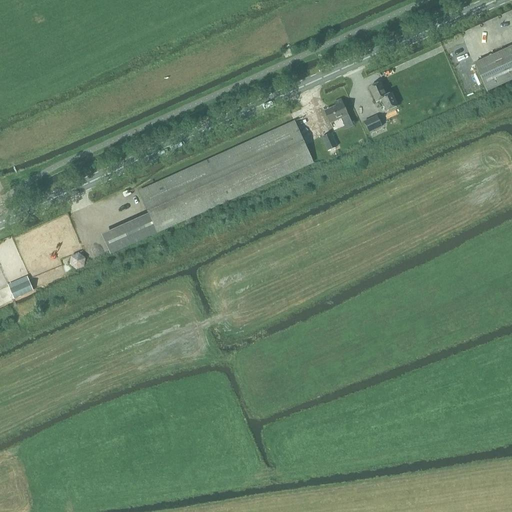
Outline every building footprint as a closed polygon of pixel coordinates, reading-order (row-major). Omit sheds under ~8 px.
[(488,92),(511,81),(511,46),(475,64),(488,92)] [(386,96),(381,83),(370,88),(376,103),(381,101),(386,112),(398,107),(392,93),(386,96)] [(353,127),(341,101),(335,104),(336,106),(325,111),(331,124),(341,120),(346,130),(353,127)] [(378,117),(364,124),(369,134),(382,127),(378,117)] [(113,254),(303,168),(313,164),(294,122),(139,192),(150,217),(105,237),(113,254)] [(331,134),(321,138),(327,152),(337,148),(331,134)] [(84,267),(86,260),(79,254),(71,258),(70,266),(75,271),(84,267)] [(30,283),(10,291),(12,295),(13,298),(32,290),(30,283)]
